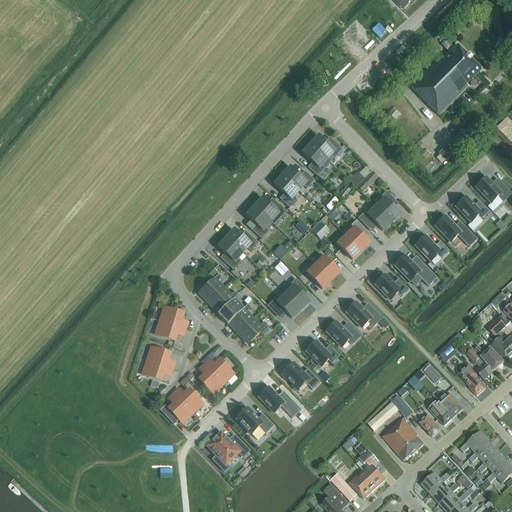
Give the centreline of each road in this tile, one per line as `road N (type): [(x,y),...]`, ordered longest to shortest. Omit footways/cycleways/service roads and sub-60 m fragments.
road 1 (residential): [(321,104),(164,279),(258,377)]
road 2 (residential): [(427,214),(258,377)]
road 3 (residential): [(436,0),(321,104)]
road 4 (residential): [(321,104),(427,214)]
road 5 (residential): [(421,511),(396,487),(481,410)]
